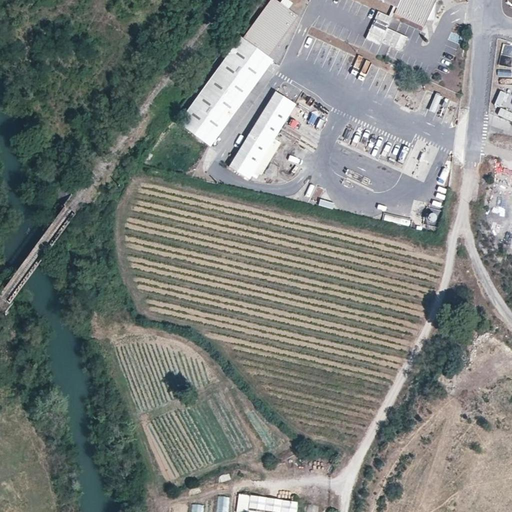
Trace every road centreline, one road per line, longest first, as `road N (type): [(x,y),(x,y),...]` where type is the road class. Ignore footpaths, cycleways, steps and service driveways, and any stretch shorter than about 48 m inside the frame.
road 1 (track): [(343,511),(425,337),(462,211),(482,283),(511,321)]
road 2 (unclassified): [(462,211),(483,108),(485,0)]
